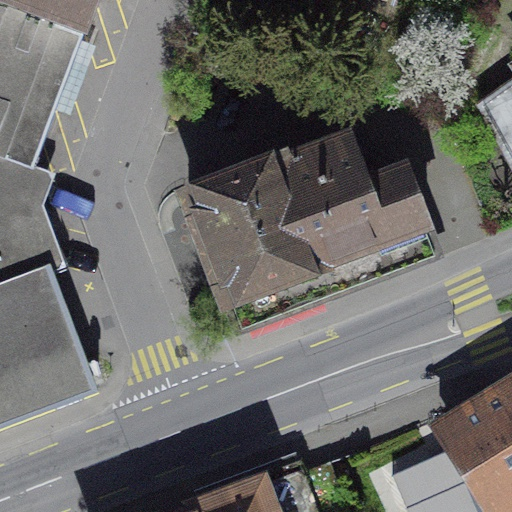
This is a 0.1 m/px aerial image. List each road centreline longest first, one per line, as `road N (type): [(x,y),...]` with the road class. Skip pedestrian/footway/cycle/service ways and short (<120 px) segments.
road 1 (residential): [(164,0),(97,184),(190,426)]
road 2 (secondary): [(190,426),(511,303)]
road 3 (secondary): [(0,500),(190,426)]
